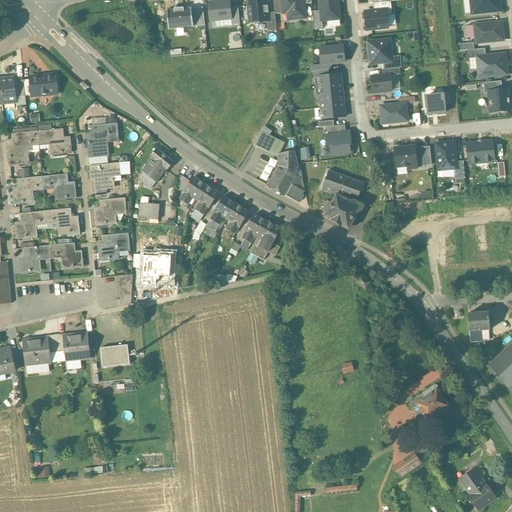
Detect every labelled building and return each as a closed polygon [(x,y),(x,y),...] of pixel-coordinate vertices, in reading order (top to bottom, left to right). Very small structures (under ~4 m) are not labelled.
[(267,0),(251,0),(246,0),(249,26),(270,24),(267,0)] [(305,0),(279,0),(282,16),(286,16),(287,23),(308,21),(305,0)] [(317,0),(320,22),(342,20),(339,0),(317,0)] [(468,0),(470,14),(501,12),(499,0),(468,0)] [(231,1),(209,3),(211,24),(233,22),(231,1)] [(203,9),(166,12),(168,30),(204,26),(203,9)] [(387,12),(363,14),(365,32),(389,30),(387,12)] [(503,21),(473,23),(474,44),(504,41),(503,21)] [(385,70),(400,68),(402,68),(401,57),(393,58),(391,40),(366,43),(369,65),(384,64),(385,70)] [(474,50),(473,42),(457,43),(458,50),(474,50)] [(321,66),(309,67),(310,72),(329,71),(329,65),(345,64),(343,46),(319,48),(321,66)] [(477,78),(507,75),(505,53),(475,56),(477,78)] [(56,75),(30,77),(32,97),(58,95),(56,75)] [(322,120),(345,117),(341,75),(318,77),(322,120)] [(383,76),(371,77),(373,93),(392,91),(390,76),(390,75),(383,76)] [(14,78),(0,79),(0,82),(2,104),(17,102),(14,78)] [(484,94),(488,94),(488,92),(502,90),(501,81),(483,83),(484,94)] [(190,92),(183,101),(170,91),(170,92),(160,85),(154,93),(164,100),(160,106),(196,133),(200,127),(205,131),(211,123),(206,119),(206,118),(190,106),(197,97),(190,92)] [(502,90),(488,92),(488,94),(490,113),(510,111),(508,90),(502,90)] [(443,96),(424,98),(426,117),(445,115),(443,96)] [(399,102),(379,104),(380,123),(408,121),(407,102),(399,102)] [(38,115),(30,116),(31,124),(39,123),(38,115)] [(117,124),(92,126),(93,137),(88,138),(89,157),(107,156),(106,140),(109,140),(109,136),(118,135),(117,124)] [(327,127),(328,136),(339,135),(338,134),(346,133),(345,125),(327,127)] [(62,129),(38,132),(39,143),(51,142),(53,155),(71,153),(70,138),(63,139),(62,129)] [(38,132),(12,134),(14,146),(8,147),(10,165),(28,164),(26,148),(30,148),(29,144),(39,143),(38,132)] [(349,133),(346,133),(338,134),(339,135),(328,136),(326,136),(327,148),(331,147),(332,155),(350,153),(349,145),(350,145),(349,133)] [(279,141),(273,140),(270,154),(276,155),(279,141)] [(466,144),(468,165),(495,162),(493,141),(466,144)] [(454,142),(435,144),(438,171),(455,169),(457,169),(456,162),(454,142)] [(415,145),(393,146),(394,166),(407,165),(408,169),(417,168),(416,152),(415,147),(415,145)] [(429,146),(415,147),(416,152),(421,152),(423,165),(431,165),(429,146)] [(299,160),(310,158),(308,147),(297,149),(299,160)] [(174,162),(157,149),(150,157),(152,159),(142,172),(156,183),(166,170),(168,170),(174,162)] [(298,203),(305,192),(300,171),(299,171),(295,151),(278,154),(277,167),(266,184),(298,203)] [(307,163),(298,160),(301,172),(306,172),(307,163)] [(463,162),(456,162),(457,169),(455,169),(456,180),(465,179),(463,162)] [(119,163),(90,166),(92,181),(94,181),(96,193),(106,192),(106,189),(113,188),(111,174),(120,173),(119,163)] [(363,184),(329,171),(322,190),(336,195),(331,203),(327,201),(322,210),(327,213),(324,217),(346,229),(350,228),(359,211),(361,212),(364,206),(354,201),(350,202),(348,201),(351,194),(359,196),(363,184)] [(67,174),(42,177),(43,188),(56,186),(57,200),(75,198),(74,183),(68,184),(67,174)] [(42,177),(18,179),(19,189),(12,189),(14,204),(32,203),(31,189),(43,188),(42,177)] [(206,185),(195,178),(194,177),(184,193),(180,199),(182,201),(188,205),(189,205),(193,198),(196,201),(206,185)] [(218,193),(207,186),(206,185),(196,201),(200,203),(196,210),(202,214),(204,215),(208,209),(209,209),(219,194),(218,193)] [(225,198),(224,197),(214,212),(215,213),(211,219),(220,225),(223,218),(227,220),(237,204),(236,204),(225,198)] [(125,198),(100,201),(101,210),(95,211),(96,226),(115,224),(114,213),(126,211),(125,198)] [(152,204),(140,203),(138,219),(151,220),(152,204)] [(248,211),(237,205),(237,204),(227,220),(231,222),(226,229),(227,229),(233,233),(235,234),(239,228),(240,228),(249,212),(248,211)] [(77,218),(71,219),(70,209),(46,212),(47,222),(59,221),(61,235),(79,233),(77,218)] [(46,212),(21,214),(22,223),(16,224),(17,239),(36,237),(34,223),(47,222),(46,212)] [(267,222),(256,216),(254,215),(245,231),(246,231),(242,238),(244,240),(251,243),(255,236),(259,238),(267,222)] [(200,221),(193,238),(199,240),(205,224),(200,221)] [(267,222),(259,238),(255,246),(268,253),(271,246),(272,246),(281,229),(267,222)] [(128,234),(103,236),(104,246),(98,246),(100,261),(118,259),(117,250),(129,248),(128,234)] [(241,247),(235,243),(230,253),(235,256),(241,247)] [(74,244),(49,246),(50,257),(63,256),(64,269),(82,267),(81,252),(75,253),(74,244)] [(49,246),(25,249),(26,258),(19,259),(21,273),(39,272),(38,258),(50,257),(49,246)] [(268,253),(255,246),(250,254),(263,260),(268,253)] [(227,277),(218,276),(217,282),(226,284),(235,282),(237,277),(227,275),(227,277)] [(362,278),(361,277),(355,284),(357,285),(361,287),(365,290),(369,284),(365,281),(362,278)] [(132,299),(120,300),(116,300),(116,308),(131,304),(132,299)] [(488,312),(468,314),(470,343),(490,342),(488,312)] [(66,336),(67,346),(65,346),(65,352),(66,361),(67,362),(67,358),(78,357),(78,360),(90,359),(87,334),(66,336)] [(59,335),(47,336),(47,338),(48,338),(50,363),(66,361),(65,352),(61,352),(59,335)] [(47,338),(23,341),(27,372),(28,372),(38,371),(37,365),(50,363),(48,338),(47,338)] [(511,343),(487,367),(487,368),(488,368),(508,390),(511,386),(511,343)] [(128,345),(101,349),(103,368),(130,365),(128,345)] [(10,348),(0,350),(0,371),(4,370),(5,374),(15,372),(10,348)] [(352,363),(341,365),(343,375),(354,373),(352,363)] [(436,390),(425,398),(422,394),(412,401),(413,402),(409,405),(412,409),(414,407),(419,414),(422,412),(427,420),(447,406),(436,390)] [(415,455),(403,462),(404,464),(400,466),(404,472),(420,462),(415,455)] [(483,475),(477,468),(467,475),(469,478),(462,483),(471,495),(470,495),(480,509),(495,499),(485,485),(480,477),(483,475)] [(48,470),(41,471),(42,478),(49,477),(48,470)] [(441,511),(456,503),(438,476),(424,486),(433,501),(429,504),(435,511),(441,511)] [(357,490),(357,485),(325,488),(326,494),(357,490)] [(295,493),(295,511),(300,511),(300,497),(310,496),(310,491),(295,493)]
